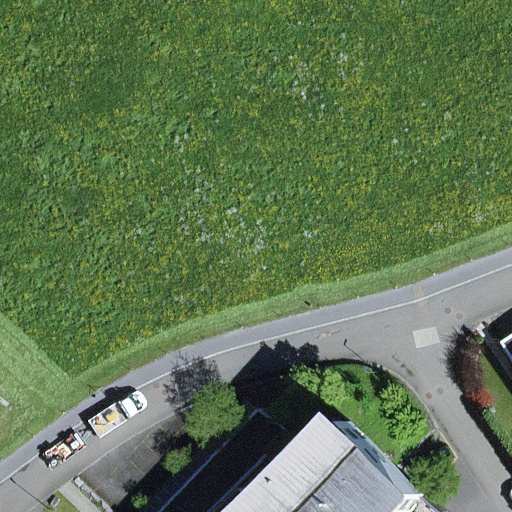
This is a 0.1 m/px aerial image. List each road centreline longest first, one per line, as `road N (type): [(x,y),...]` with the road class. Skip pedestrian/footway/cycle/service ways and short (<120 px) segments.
road 1 (residential): [(404,317),(205,368),(107,415),(0,503)]
road 2 (residential): [(511,479),(404,317)]
